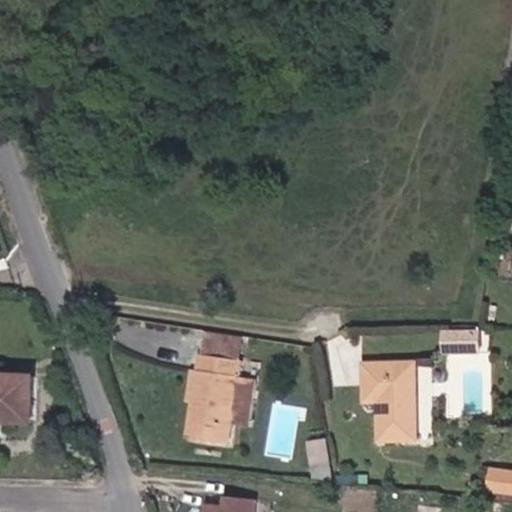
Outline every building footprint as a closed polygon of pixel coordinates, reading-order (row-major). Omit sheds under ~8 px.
[(479,346),(478,326),(446,327),(447,347),(479,346)] [(252,422),(258,382),(241,379),(243,361),(203,355),(191,438),(231,444),(235,419),(252,422)] [(420,439),(418,364),(368,365),(368,402),(382,402),(383,440),(420,439)] [(0,420),(35,422),(36,377),(0,376),(0,420)] [(331,460),(327,441),(311,444),(314,463),(331,460)] [(314,463),(317,483),(334,480),(331,460),(314,463)] [(511,491),(511,472),(495,471),(493,489),(511,491)] [(257,511),(259,500),(229,496),(228,505),(212,504),(211,511),(257,511)]
